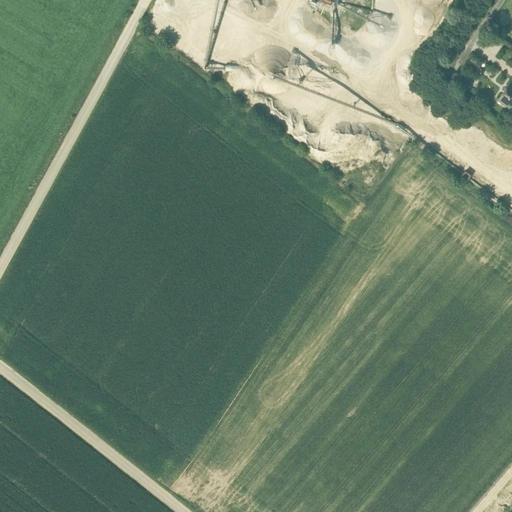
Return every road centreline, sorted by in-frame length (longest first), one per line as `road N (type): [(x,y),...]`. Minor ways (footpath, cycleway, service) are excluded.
road 1 (unclassified): [(0,266),(145,0)]
road 2 (unclassified): [(0,366),(186,511)]
